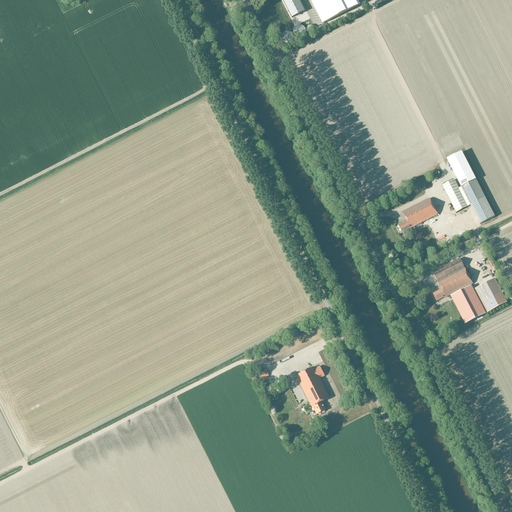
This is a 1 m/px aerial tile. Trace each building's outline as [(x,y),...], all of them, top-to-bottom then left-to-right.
[(282,0),(292,18),(305,11),(299,0),(282,0)] [(312,0),(313,2),(312,2),(312,3),(313,2),(324,24),(360,5),(358,1),(359,0),(312,0)] [(301,26),(300,25),(299,26),(298,26),(297,27),(296,27),(295,28),(294,29),(294,30),(294,31),(294,32),(294,33),(294,34),(295,34),(295,35),(296,36),(297,37),(298,37),(299,37),(300,37),(301,37),(302,37),(303,37),(304,36),(305,35),(306,34),(306,33),(306,31),(306,30),(306,29),(305,28),(304,27),(303,26),(302,26),(301,26)] [(289,32),(288,32),(287,32),(286,32),(285,32),(284,33),(283,34),(283,35),(282,36),(282,37),(282,38),(282,39),(282,40),(283,41),(284,42),(284,43),(285,43),(286,43),(287,44),(288,44),(289,44),(289,43),(290,43),(291,43),(292,42),(293,41),(293,40),(294,39),(294,38),(294,37),(293,36),(293,35),(293,34),(292,33),(291,32),(290,32),(289,32)] [(462,153),(447,161),(461,188),(476,180),(462,153)] [(461,188),(459,189),(454,180),(443,186),(456,213),(470,206),(480,224),(495,217),(485,198),(476,180),(461,188)] [(423,186),(397,199),(400,206),(427,193),(423,186)] [(410,228),(438,214),(430,199),(403,212),(407,220),(398,225),(401,232),(410,228)] [(444,298),(473,284),(460,259),(433,272),(442,290),(433,294),(436,301),(444,297),(444,298)] [(473,290),(481,305),(485,313),(485,314),(506,303),(494,279),(473,290)] [(471,286),(451,297),(465,324),(485,313),(481,305),(473,290),(471,286)] [(320,378),(325,376),(320,367),(315,369),(314,367),(296,376),(314,411),(315,411),(317,415),(326,411),(321,402),(330,398),(320,378)] [(259,373),(262,380),(269,376),(266,370),(259,373)]
